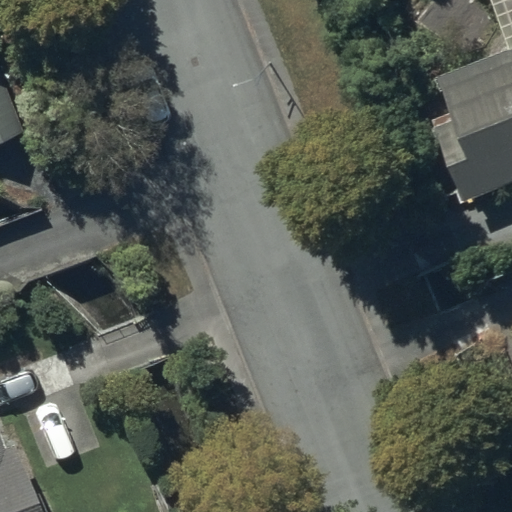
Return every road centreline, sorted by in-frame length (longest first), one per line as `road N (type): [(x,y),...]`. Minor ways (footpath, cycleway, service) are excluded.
road 1 (residential): [(247,159),(390,511)]
road 2 (residential): [(0,257),(247,159)]
road 3 (residential): [(183,0),(247,159)]
